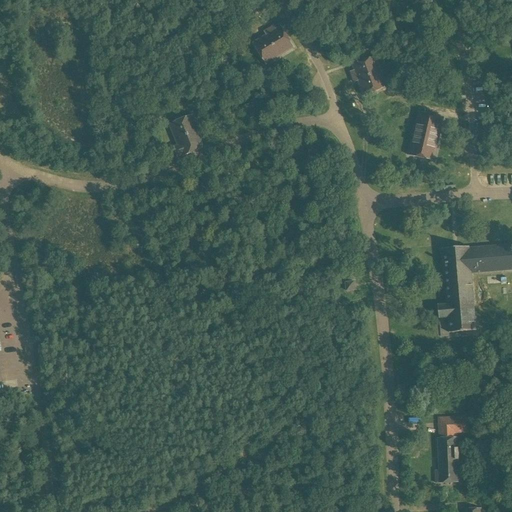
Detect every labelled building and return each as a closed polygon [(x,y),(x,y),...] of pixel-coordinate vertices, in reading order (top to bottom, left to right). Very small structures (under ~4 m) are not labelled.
[(264,30),(266,34),(253,42),(266,64),(294,47),(280,25),(275,28),(273,25),(264,30)] [(352,65),(354,71),(350,72),(354,82),(358,80),(362,95),(387,86),(376,56),(352,65)] [(418,111),(408,155),(433,161),(443,117),(418,111)] [(193,115),(170,125),(178,146),(174,147),(177,157),(182,155),(182,156),(206,146),(193,115)] [(447,304),(438,305),(440,319),(448,318),(449,333),(477,331),(472,274),(511,270),(511,245),(470,249),(469,247),(442,250),(447,304)] [(354,281),(345,283),(347,291),(356,289),(354,281)] [(459,483),(458,438),(457,434),(470,433),(470,416),(438,417),(439,438),(438,439),(439,470),(436,470),(436,483),(459,483)]
